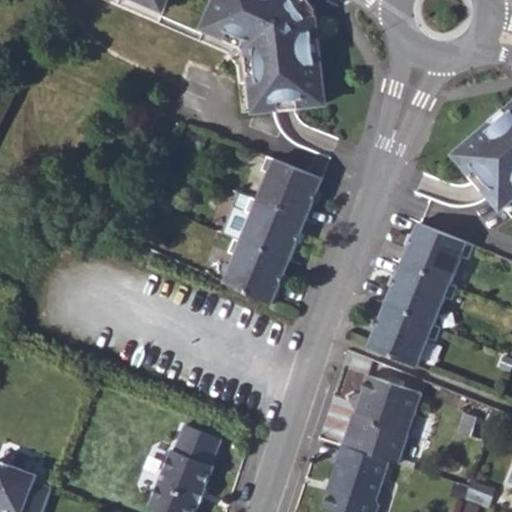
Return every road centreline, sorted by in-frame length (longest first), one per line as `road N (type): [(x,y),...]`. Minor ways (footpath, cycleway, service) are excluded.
road 1 (residential): [(263,511),(386,167)]
road 2 (residential): [(411,41),(386,167)]
road 3 (residential): [(386,167),(445,56)]
